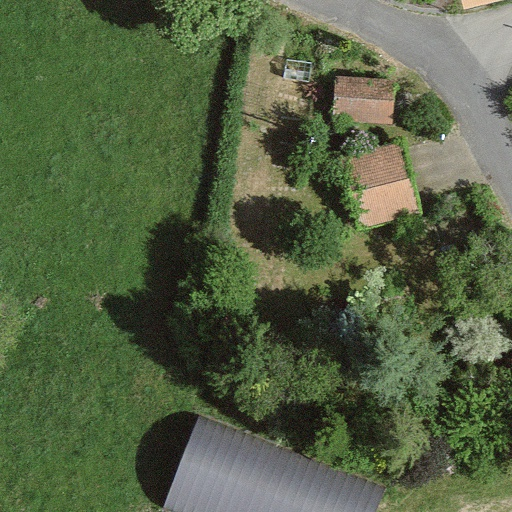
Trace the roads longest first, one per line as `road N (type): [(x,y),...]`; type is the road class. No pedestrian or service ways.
road 1 (residential): [(319,0),(454,61)]
road 2 (residential): [(511,183),(454,61)]
